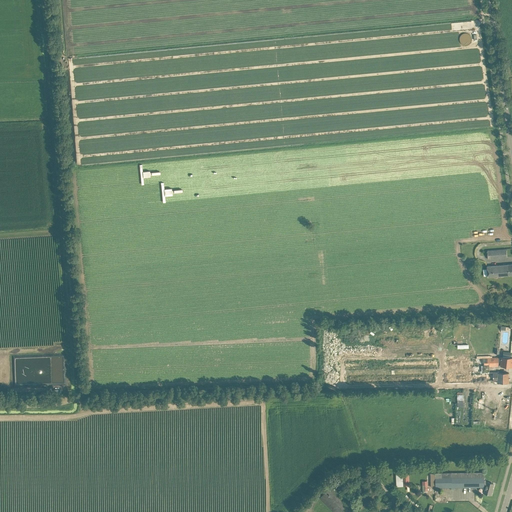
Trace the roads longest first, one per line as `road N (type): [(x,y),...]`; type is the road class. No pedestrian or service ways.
road 1 (track): [(0,398),(86,396),(47,0)]
road 2 (tertiary): [(511,152),(488,0)]
